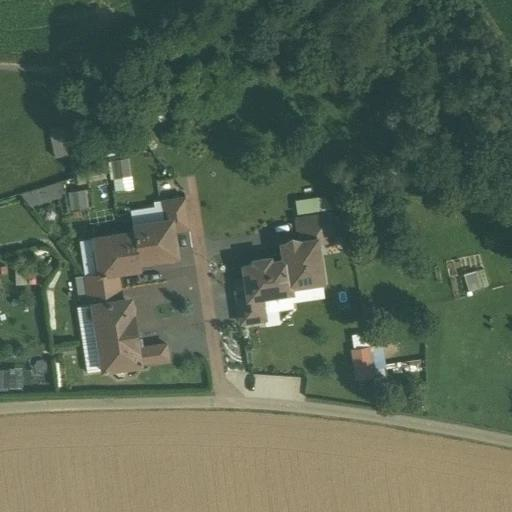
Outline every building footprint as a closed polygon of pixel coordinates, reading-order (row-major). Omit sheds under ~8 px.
[(163,44),(134,55),(144,84),(155,81),(173,74),(163,44)] [(63,129),(50,132),(55,160),(67,157),(63,129)] [(132,178),(126,150),(111,153),(116,181),(132,178)] [(70,181),(26,193),(30,208),(67,198),(71,213),(91,207),(86,190),(73,193),(70,181)] [(185,197),(161,200),(164,221),(171,220),(173,231),(190,229),(185,197)] [(329,214),(296,219),(300,242),(315,240),(316,241),(333,238),(329,214)] [(164,221),(132,226),(133,232),(134,232),(139,261),(162,258),(168,262),(173,261),(176,256),(173,231),(171,220),(164,221)] [(133,232),(95,238),(100,273),(100,274),(117,271),(140,268),(139,261),(134,232),(133,232)] [(298,240),(291,238),(285,242),(286,244),(282,245),(284,261),(285,260),(289,286),(290,286),(322,281),(316,241),(315,240),(300,242),(298,242),(298,240)] [(269,259),(254,261),(255,265),(244,267),(247,289),(248,298),(261,296),(290,292),(290,286),(289,286),(285,260),(284,261),(269,263),(269,259)] [(117,271),(100,274),(100,273),(85,275),(88,293),(120,288),(117,271)] [(245,279),(235,280),(236,291),(247,289),(245,279)] [(120,288),(88,293),(89,305),(122,300),(120,288)] [(248,298),(247,289),(236,291),(241,323),(265,319),(261,296),(248,298)] [(122,300),(89,305),(85,311),(86,316),(92,320),(95,319),(98,339),(135,333),(132,315),(128,316),(125,300),(122,300)] [(135,333),(98,339),(102,370),(112,369),(113,372),(118,376),(124,375),(128,369),(127,366),(140,364),(137,348),(135,333)] [(166,344),(137,348),(140,364),(169,360),(166,344)] [(369,349),(371,368),(383,367),(381,348),(369,349)] [(369,349),(352,350),(354,384),(372,383),(371,368),(369,349)] [(0,386),(22,387),(22,369),(0,368),(0,386)] [(305,399),(305,375),(254,373),(254,397),(305,399)]
